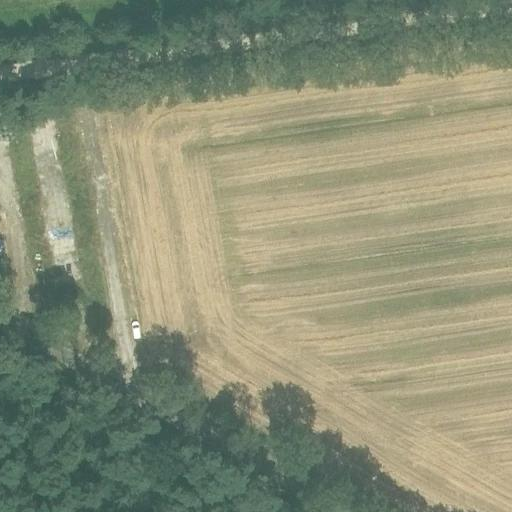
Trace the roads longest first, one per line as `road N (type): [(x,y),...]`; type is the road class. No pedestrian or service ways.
road 1 (track): [(511,5),(0,76)]
road 2 (unclassified): [(340,511),(0,322)]
